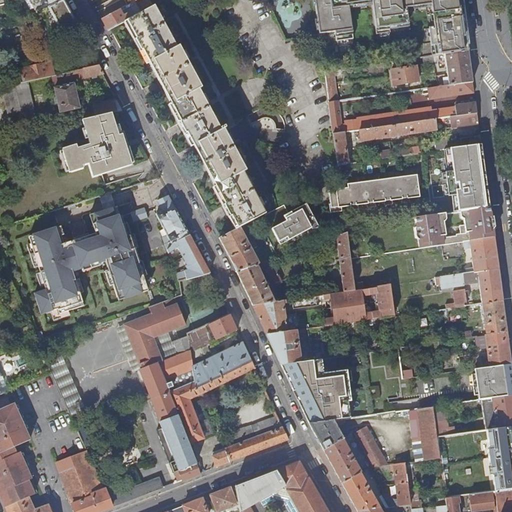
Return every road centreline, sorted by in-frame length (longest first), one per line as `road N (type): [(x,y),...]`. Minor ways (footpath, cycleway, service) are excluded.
road 1 (residential): [(305,444),(78,0)]
road 2 (residential): [(511,266),(484,93),(501,70)]
road 3 (residential): [(132,511),(305,444)]
